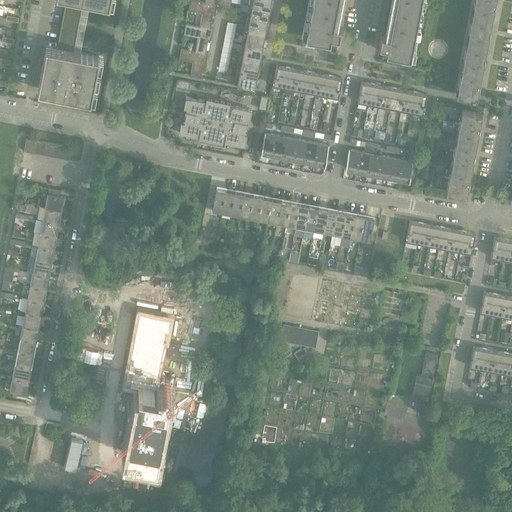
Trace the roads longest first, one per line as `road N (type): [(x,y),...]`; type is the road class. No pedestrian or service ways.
road 1 (residential): [(0,406),(44,405),(97,129)]
road 2 (residential): [(330,190),(157,157),(97,129)]
road 3 (residential): [(330,190),(365,0)]
road 4 (residential): [(487,220),(454,397)]
road 5 (unknown): [(41,407),(38,473),(129,496)]
road 6 (residential): [(487,220),(330,190)]
road 7 (residential): [(511,93),(487,220)]
